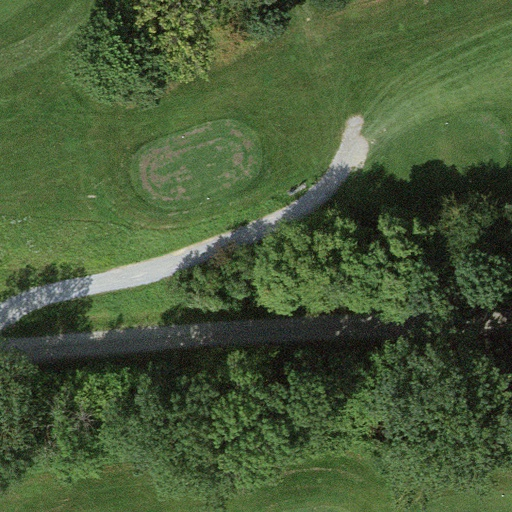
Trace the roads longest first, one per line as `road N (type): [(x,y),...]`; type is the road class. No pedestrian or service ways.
road 1 (track): [(511,334),(0,362)]
road 2 (track): [(0,329),(12,310),(41,297),(252,240),(299,217),(346,165),(360,119)]
